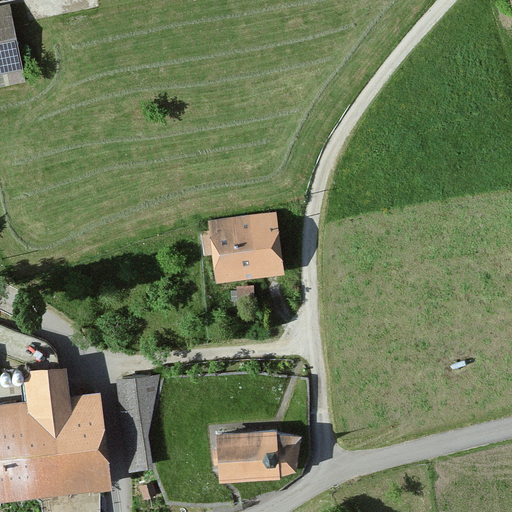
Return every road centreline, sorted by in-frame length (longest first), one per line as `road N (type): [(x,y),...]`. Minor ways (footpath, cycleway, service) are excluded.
road 1 (track): [(456,0),(337,145),(316,202),(312,272),(326,477)]
road 2 (unclassified): [(268,511),(326,477),(511,433)]
